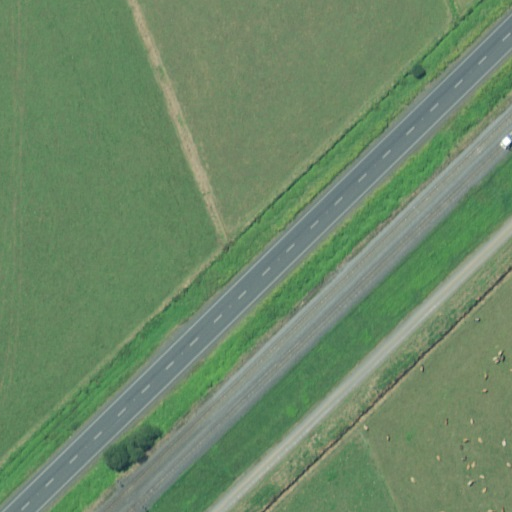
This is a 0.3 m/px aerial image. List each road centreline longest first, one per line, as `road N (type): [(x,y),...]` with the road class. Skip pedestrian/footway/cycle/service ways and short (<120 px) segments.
road 1 (secondary): [(20,511),(511,32)]
road 2 (track): [(511,249),(227,511)]
